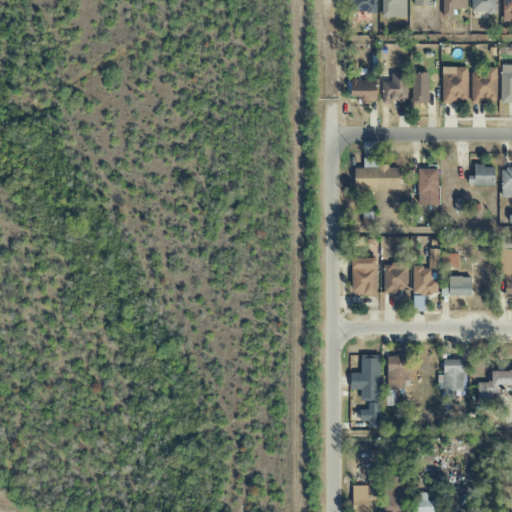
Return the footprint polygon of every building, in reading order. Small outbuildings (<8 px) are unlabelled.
[(377,13),(376,0),(350,0),(351,14),(377,13)] [(406,0),(381,0),(381,17),(406,18),(406,0)] [(454,17),(453,10),(467,9),(466,0),(442,0),(443,18),(454,17)] [(471,0),(472,13),(497,13),(496,0),(471,0)] [(511,0),(502,0),(503,21),(511,21),(511,0)] [(511,65),(501,65),(500,102),(511,102),(511,65)] [(442,102),(467,103),(467,68),(442,67),(442,102)] [(496,69),(470,69),(471,103),(497,103),(496,69)] [(382,103),(407,102),(407,74),(391,75),(391,82),(382,82),(382,103)] [(412,104),(428,104),(428,74),(412,74),(412,104)] [(376,101),(376,80),(351,80),(351,102),(376,101)] [(401,189),(400,168),(388,169),(387,165),(375,166),(375,159),(363,159),(363,168),(354,169),(355,191),(401,189)] [(493,187),(494,166),(474,166),(474,176),(468,176),(468,186),(493,187)] [(438,170),(418,169),(417,205),(429,206),(430,195),(438,196),(438,170)] [(511,169),(501,169),(501,198),(511,198),(511,169)] [(505,297),(511,297),(511,240),(506,240),(505,250),(499,249),(498,275),(506,275),(505,297)] [(413,268),(413,295),(434,295),(434,269),(439,269),(439,250),(428,250),(428,268),(413,268)] [(457,255),(443,254),(442,268),(457,268),(457,255)] [(377,259),(352,259),(351,296),(376,296),(377,259)] [(383,264),(384,295),(399,295),(399,288),(407,288),(407,264),(383,264)] [(449,296),(471,296),(471,277),(449,278),(449,296)] [(379,402),(380,356),(361,355),(360,374),(350,373),(350,390),(360,391),(360,401),(379,402)] [(387,356),(387,388),(404,389),(404,380),(408,381),(409,356),(387,356)] [(463,391),(463,360),(443,360),(443,376),(437,376),(437,391),(463,391)] [(478,383),(478,402),(493,401),(493,395),(503,394),(503,391),(511,391),(511,370),(487,371),(488,383),(478,383)] [(360,410),(359,422),(368,422),(367,429),(378,429),(378,403),(367,403),(367,410),(360,410)] [(406,511),(406,474),(384,474),(384,511),(406,511)] [(367,511),(367,486),(352,487),(352,511),(367,511)] [(432,511),(433,501),(427,501),(427,494),(417,494),(416,511),(432,511)]
